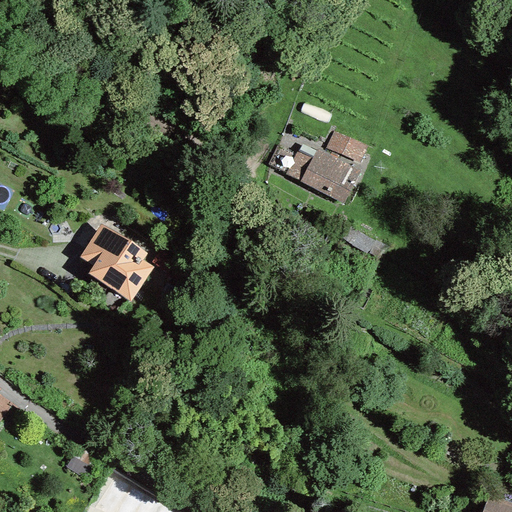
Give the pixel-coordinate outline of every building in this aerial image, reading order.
[(366,147),(332,132),(324,148),(359,163),(366,147)] [(360,171),(317,150),(311,161),(295,153),(284,175),(343,204),(360,171)] [(146,253),(101,224),(79,257),(93,267),(88,275),(131,303),(154,268),(142,260),(146,253)] [(0,421),(13,405),(0,395),(0,421)] [(103,489),(143,511),(155,491),(116,468),(103,489)] [(511,511),(511,503),(488,494),(481,511),(511,511)]
